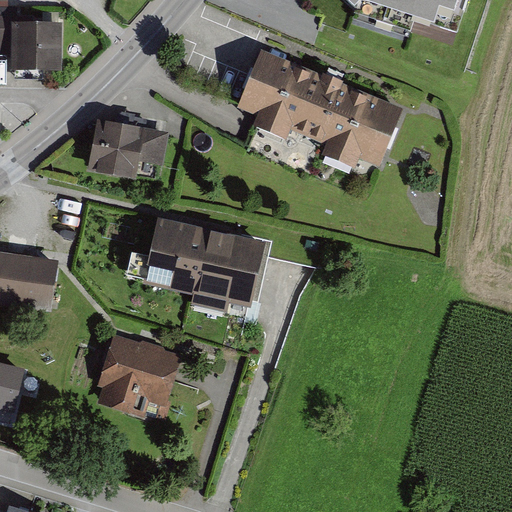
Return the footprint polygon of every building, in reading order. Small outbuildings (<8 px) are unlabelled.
[(343,0),(362,16),(438,35),(441,17),(466,25),(473,0),(343,0)] [(56,28),(11,29),(11,72),(56,71),(56,28)] [(404,115),(263,57),(238,117),(258,125),(254,135),(287,148),(292,136),(327,151),(322,163),(356,176),(361,165),(380,172),(404,115)] [(161,133),(93,125),(87,172),(134,178),(135,168),(157,171),(161,133)] [(260,241),(156,218),(141,286),(187,297),(185,306),(220,314),(222,304),(245,309),(260,241)] [(0,311),(52,319),(59,265),(0,256),(0,311)] [(177,355),(109,338),(95,390),(102,391),(98,407),(141,418),(145,404),(163,409),(177,355)]
